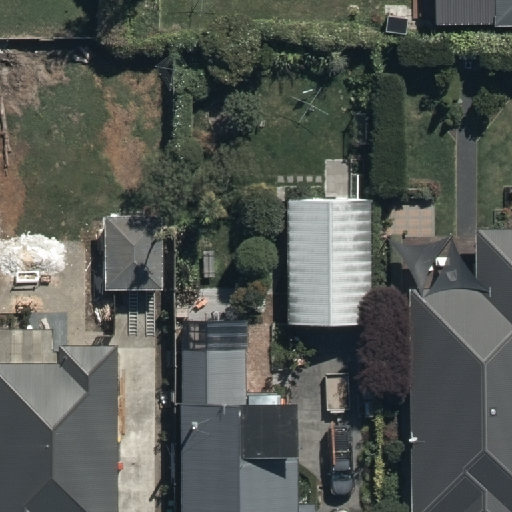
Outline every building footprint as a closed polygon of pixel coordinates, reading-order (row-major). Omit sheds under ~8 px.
[(511,0),(429,0),(430,11),(511,10),(511,0)] [(287,187),(287,311),(369,311),(369,187),(287,187)] [(152,206),(102,206),(101,278),(152,278),(152,206)] [(474,276),(409,276),(411,511),(511,511),(511,218),(473,219),(474,276)] [(176,331),(176,511),(298,511),(298,375),(244,375),(244,331),(176,331)] [(0,344),(0,511),(114,511),(113,344),(0,344)]
